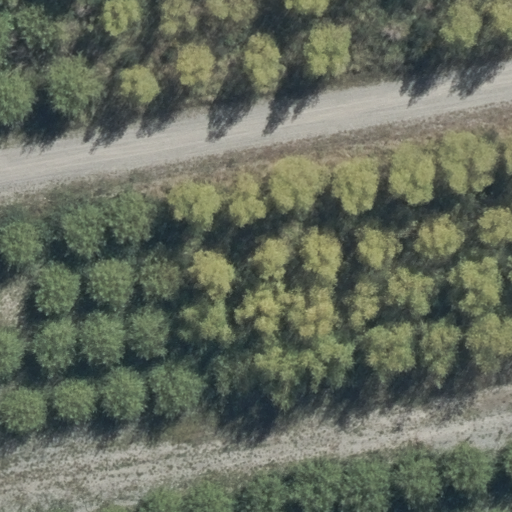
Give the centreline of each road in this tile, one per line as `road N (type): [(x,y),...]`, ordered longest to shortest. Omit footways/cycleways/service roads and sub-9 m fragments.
road 1 (track): [(0,458),(511,365)]
road 2 (track): [(511,128),(0,208)]
